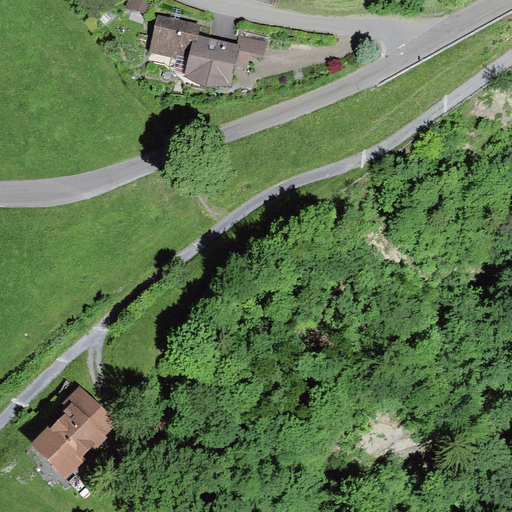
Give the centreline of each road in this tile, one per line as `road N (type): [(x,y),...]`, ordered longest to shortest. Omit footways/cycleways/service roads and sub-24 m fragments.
road 1 (track): [(511,63),(349,168),(280,189),(98,329),(0,424)]
road 2 (unclassified): [(443,35),(364,80),(123,178),(78,193),(0,198)]
road 3 (residential): [(443,35),(284,20),(206,0)]
road 4 (track): [(115,455),(121,423),(95,369),(98,329)]
